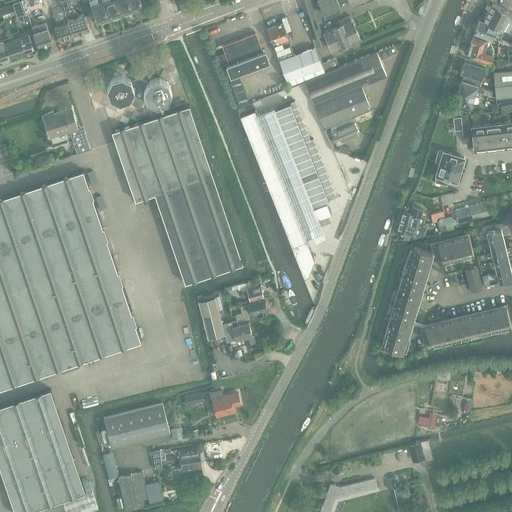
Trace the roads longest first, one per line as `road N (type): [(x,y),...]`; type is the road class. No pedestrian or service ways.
road 1 (tertiary): [(320,312),(438,0)]
road 2 (residential): [(0,86),(174,26)]
road 3 (tertiary): [(320,312),(239,464)]
road 4 (unknown): [(0,406),(65,391),(88,474)]
